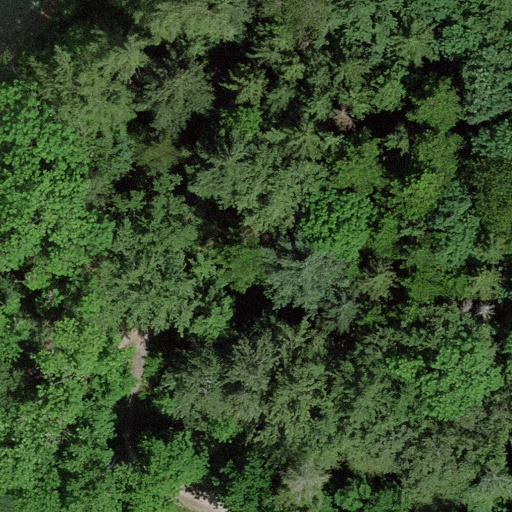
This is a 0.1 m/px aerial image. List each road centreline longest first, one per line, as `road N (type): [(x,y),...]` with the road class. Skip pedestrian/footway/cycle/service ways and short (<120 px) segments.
road 1 (track): [(270,0),(148,338),(128,441),(139,474),(241,511)]
road 2 (track): [(0,426),(139,474)]
